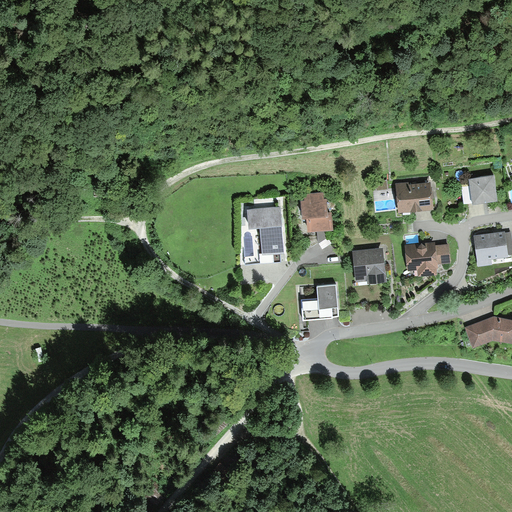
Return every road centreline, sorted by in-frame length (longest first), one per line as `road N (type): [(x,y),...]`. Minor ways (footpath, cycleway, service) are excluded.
road 1 (track): [(254,316),(176,277),(147,245),(140,220),(168,182),(216,161),(511,117)]
road 2 (unclassified): [(0,320),(275,338)]
road 3 (unclassified): [(511,374),(418,363),(349,372),(312,364),(304,351)]
road 4 (track): [(304,351),(162,511)]
road 5 (track): [(157,328),(25,416),(0,455)]
road 6 (track): [(291,363),(299,426),(358,511)]
road 7 (track): [(140,220),(0,215)]
